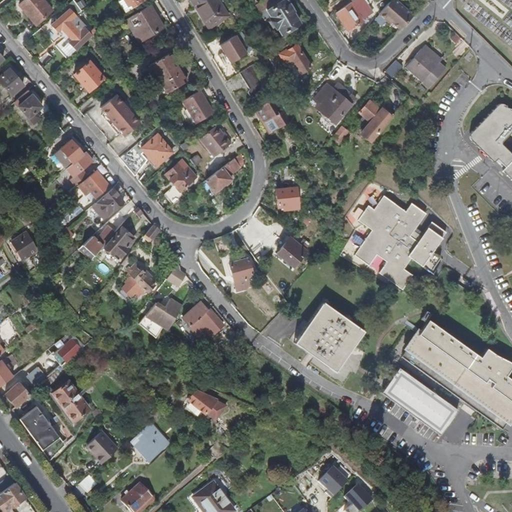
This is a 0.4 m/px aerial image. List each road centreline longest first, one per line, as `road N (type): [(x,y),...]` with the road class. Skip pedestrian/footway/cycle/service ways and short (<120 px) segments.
road 1 (residential): [(0,31),(161,218),(185,231)]
road 2 (residential): [(437,2),(370,61),(345,54),(307,0)]
road 3 (residential): [(166,0),(255,149)]
road 4 (residential): [(185,231),(209,230),(245,212),(259,175),(255,149)]
